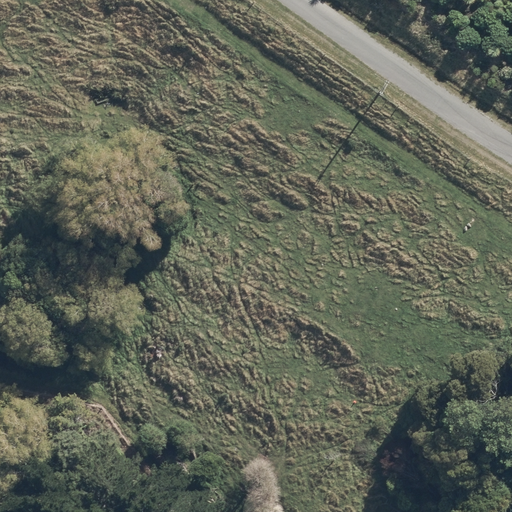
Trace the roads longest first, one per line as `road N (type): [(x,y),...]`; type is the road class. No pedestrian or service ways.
road 1 (unclassified): [(295,0),(511,148)]
road 2 (track): [(188,511),(66,408),(20,380),(0,379)]
